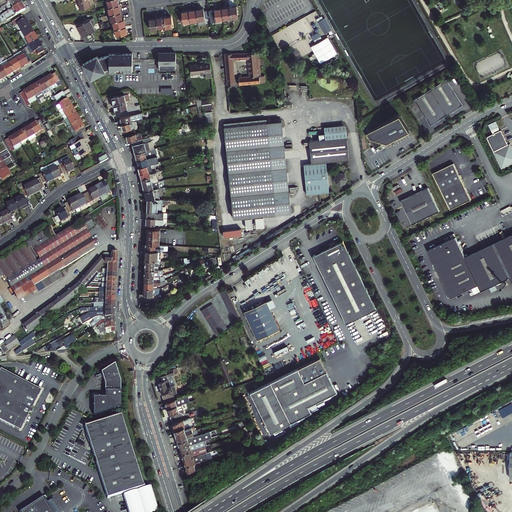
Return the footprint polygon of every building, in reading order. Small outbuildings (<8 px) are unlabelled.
[(8,11),(20,4),(18,0),(14,0),(6,5),(0,8),(0,12),(6,9),(8,11)] [(89,0),(78,0),(81,8),(90,6),(89,0)] [(21,4),(20,4),(8,11),(0,15),(0,23),(24,10),(21,4)] [(108,7),(110,14),(121,12),(119,4),(109,7),(108,7)] [(230,9),(231,19),(232,19),(235,19),(239,18),(237,8),(230,9)] [(228,20),(231,19),(230,9),(222,10),(223,21),(228,20)] [(204,10),(196,11),(198,22),(200,22),(205,21),(204,10)] [(223,21),(222,10),(209,12),(211,22),(216,22),(219,21),(223,21)] [(198,22),(196,11),(189,12),(190,23),(191,23),(194,22),(198,22)] [(112,21),(114,21),(123,19),(121,12),(110,14),(112,21)] [(190,23),(189,12),(181,13),(182,24),(187,23),(189,23),(190,23)] [(15,23),(19,32),(28,27),(23,19),(22,19),(20,16),(10,22),(11,25),(15,23)] [(171,17),(164,18),(165,29),(166,30),(169,29),(173,29),(171,17)] [(332,29),(326,17),(318,21),(325,33),(332,29)] [(90,19),(77,25),(85,41),(94,41),(94,34),(92,31),(96,30),(94,25),(95,25),(93,18),(90,19)] [(114,21),(115,29),(126,26),(124,18),(123,19),(114,21)] [(164,18),(157,19),(158,30),(160,29),(165,29),(164,18)] [(158,30),(157,19),(149,20),(150,31),(151,31),(154,30),(158,30)] [(126,26),(115,29),(117,35),(122,34),(128,33),(126,26)] [(32,34),(28,27),(19,32),(23,38),(32,34)] [(116,41),(124,41),(122,34),(117,35),(115,29),(113,29),(116,41)] [(23,38),(27,46),(36,41),(32,34),(23,38)] [(321,41),(318,36),(315,38),(317,43),(311,47),(321,63),(338,54),(328,37),(321,41)] [(40,48),(36,41),(27,46),(25,47),(29,54),(33,52),(36,56),(42,52),(40,48)] [(19,51),(12,56),(19,68),(26,64),(25,64),(29,61),(25,53),(22,55),(20,52),(19,51)] [(109,53),(109,54),(98,57),(97,55),(83,63),(91,79),(102,73),(102,74),(106,72),(105,71),(110,68),(110,70),(117,70),(117,71),(124,71),(124,70),(133,70),(133,63),(134,63),(134,59),(133,59),(133,53),(123,53),(123,54),(120,54),(120,52),(116,52),(116,53),(109,53)] [(176,52),(159,52),(159,59),(159,63),(157,63),(157,67),(159,67),(159,68),(163,68),(167,68),(168,68),(172,68),(176,68),(176,67),(177,67),(177,63),(176,63),(176,59),(176,52)] [(237,53),(238,60),(249,59),(250,76),(238,77),(239,83),(266,82),(266,75),(262,75),(261,58),(257,58),(257,52),(237,53)] [(232,54),(225,54),(227,84),(234,84),(232,54)] [(12,56),(5,59),(13,72),(19,68),(12,56)] [(0,62),(0,66),(6,76),(13,72),(5,59),(0,62)] [(206,76),(212,76),(210,60),(204,61),(205,62),(191,64),(192,73),(206,72),(206,76)] [(50,77),(44,80),(50,92),(57,89),(55,86),(59,84),(54,76),(50,78),(50,77)] [(44,80),(36,85),(43,97),(50,92),(44,80)] [(447,80),(413,100),(429,126),(462,107),(447,80)] [(36,85),(29,89),(37,101),(41,108),(43,107),(41,104),(46,101),(43,97),(36,85)] [(23,94),(19,97),(26,108),(37,101),(29,89),(22,93),(23,94)] [(124,94),(113,97),(116,109),(127,107),(126,101),(128,101),(128,99),(130,98),(129,93),(130,91),(128,90),(123,91),(124,94)] [(61,93),(53,98),(56,102),(64,97),(61,93)] [(55,107),(59,114),(70,107),(67,101),(66,101),(64,97),(56,102),(58,106),(55,107)] [(212,99),(203,100),(203,110),(212,110),(212,99)] [(75,115),(70,107),(59,114),(63,122),(75,115)] [(120,118),(122,124),(132,122),(137,120),(141,119),(140,113),(120,118)] [(400,114),(368,132),(376,146),(384,141),(388,142),(409,130),(400,114)] [(75,115),(63,122),(67,129),(79,121),(75,115)] [(35,123),(29,127),(34,135),(44,129),(39,121),(36,124),(35,123)] [(83,129),(79,121),(67,129),(73,140),(84,133),(83,130),(83,129)] [(278,121),(224,126),(233,218),(241,217),(247,216),(288,212),(278,121)] [(132,122),(122,124),(123,127),(123,129),(125,132),(127,135),(136,133),(134,127),(132,122)] [(327,162),(349,160),(346,124),(325,126),(326,139),(309,141),(311,164),(305,165),(308,194),(331,192),(327,162)] [(29,127),(22,131),(28,142),(36,138),(34,135),(29,127)] [(487,138),(502,168),(511,163),(511,146),(510,143),(508,144),(502,130),(495,133),(495,134),(494,135),(494,134),(488,136),(487,138)] [(22,147),(28,142),(22,131),(15,135),(22,147)] [(136,136),(136,133),(127,135),(128,141),(132,140),(145,137),(144,131),(141,132),(141,135),(136,136)] [(87,140),(84,133),(73,140),(70,142),(72,146),(74,145),(80,159),(90,154),(86,145),(89,143),(87,140)] [(8,140),(5,142),(11,153),(22,147),(15,135),(7,140),(8,140)] [(132,140),(135,152),(148,149),(153,148),(151,140),(150,140),(149,136),(145,137),(132,140)] [(147,164),(148,164),(147,157),(150,156),(148,149),(135,152),(139,166),(147,164)] [(107,160),(105,156),(97,161),(99,165),(107,160)] [(67,158),(58,162),(63,174),(66,173),(67,175),(73,172),(67,158)] [(58,162),(47,167),(53,181),(61,178),(60,175),(63,174),(58,162)] [(147,164),(139,166),(140,173),(150,171),(150,168),(149,168),(147,164)] [(470,201),(453,165),(432,174),(449,211),(470,201)] [(46,184),(53,181),(47,167),(36,172),(40,179),(42,184),(45,182),(46,184)] [(10,176),(6,170),(0,172),(0,179),(1,181),(10,176)] [(150,171),(140,173),(142,179),(157,175),(156,171),(150,173),(150,171)] [(345,174),(340,173),(337,175),(335,179),(338,183),(342,185),(346,183),(347,178),(345,174)] [(157,175),(142,179),(144,185),(158,181),(157,175)] [(41,189),(44,188),(42,184),(40,179),(29,184),(34,194),(41,191),(41,189)] [(158,181),(144,185),(145,191),(159,188),(160,188),(158,181)] [(34,194),(29,184),(22,187),(20,183),(17,185),(23,197),(26,196),(27,197),(34,194)] [(110,193),(104,183),(88,193),(88,194),(82,198),(81,196),(67,204),(68,205),(64,207),(66,210),(63,212),(62,211),(55,214),(58,219),(54,221),(57,226),(60,224),(62,227),(72,222),(69,216),(100,199),(102,203),(108,199),(106,195),(110,193)] [(427,187),(400,200),(411,224),(438,211),(427,187)] [(161,199),(159,188),(145,191),(146,195),(147,195),(148,198),(161,199)] [(27,207),(23,197),(13,201),(17,209),(22,207),(23,209),(27,207)] [(164,212),(164,199),(161,199),(148,198),(148,205),(146,205),(146,207),(148,207),(148,211),(164,212)] [(17,209),(13,201),(4,205),(7,212),(9,215),(13,213),(13,212),(17,209)] [(166,212),(164,212),(148,211),(147,227),(157,228),(157,224),(165,224),(166,212)] [(9,215),(7,212),(0,214),(0,221),(1,225),(6,222),(7,224),(11,222),(9,215)] [(259,217),(251,217),(252,227),(260,226),(259,217)] [(56,237),(51,227),(28,242),(29,244),(30,243),(40,261),(45,268),(59,260),(65,268),(96,250),(91,241),(87,232),(94,228),(89,219),(57,238),(56,237)] [(160,244),(161,228),(157,228),(147,227),(147,243),(160,244)] [(239,227),(221,230),(222,236),(239,233),(239,227)] [(459,237),(432,250),(455,298),(482,285),(485,290),(511,278),(511,235),(468,256),(459,237)] [(342,241),(312,256),(346,324),(376,309),(342,241)] [(0,260),(0,279),(4,277),(7,282),(8,281),(40,261),(30,243),(29,244),(28,242),(0,260)] [(160,250),(146,249),(146,258),(160,259),(160,250)] [(107,262),(117,263),(118,254),(115,254),(104,254),(101,257),(105,262),(107,262)] [(56,313),(85,289),(83,286),(96,272),(105,262),(101,257),(76,284),(27,321),(34,330),(57,313),(56,313)] [(160,259),(146,258),(145,268),(160,269),(160,263),(163,263),(163,259),(160,259)] [(44,269),(50,278),(57,273),(65,268),(59,260),(45,268),(44,269)] [(40,261),(8,281),(13,288),(29,278),(44,269),(45,268),(40,261)] [(116,275),(117,263),(107,262),(107,273),(103,273),(103,274),(107,274),(116,275)] [(29,278),(34,287),(50,278),(44,269),(29,278)] [(50,278),(53,282),(60,278),(57,273),(50,278)] [(18,297),(34,287),(29,278),(13,288),(18,297)] [(50,278),(34,287),(36,290),(37,292),(53,282),(50,278)] [(36,290),(34,287),(18,297),(20,300),(36,290)] [(140,292),(140,296),(154,297),(154,291),(158,292),(158,287),(154,287),(144,287),(144,293),(140,292)] [(241,317),(227,287),(221,291),(235,322),(241,317)] [(267,303),(244,313),(258,341),(280,331),(267,303)] [(228,328),(212,304),(201,311),(217,336),(228,328)] [(0,326),(2,329),(8,325),(7,322),(8,322),(0,308),(0,326)] [(330,320),(328,320),(336,341),(342,339),(331,312),(324,315),(326,318),(329,317),(330,320)] [(102,333),(115,332),(115,328),(116,328),(116,326),(115,322),(106,322),(101,320),(98,323),(95,325),(102,333)] [(34,330),(27,321),(22,325),(28,335),(34,330)] [(37,337),(34,333),(19,344),(22,348),(32,341),(37,337)] [(19,344),(14,337),(0,347),(0,348),(2,351),(0,353),(0,358),(19,344)] [(68,349),(75,343),(72,339),(65,346),(68,349)] [(16,357),(35,345),(32,341),(22,348),(14,354),(16,357)] [(337,390),(321,356),(251,389),(271,430),(312,410),(309,404),(337,390)] [(231,381),(223,360),(218,362),(226,383),(231,381)] [(115,364),(101,372),(102,374),(103,377),(105,384),(105,394),(105,398),(94,398),(93,415),(121,407),(120,381),(115,364)] [(167,369),(166,370),(168,375),(177,372),(176,367),(167,369)] [(0,371),(0,420),(21,431),(41,391),(1,370),(0,371)] [(165,375),(158,378),(164,396),(173,393),(171,385),(181,382),(180,380),(170,383),(169,378),(167,378),(165,375)] [(201,397),(199,391),(166,402),(168,408),(181,404),(201,397)] [(171,418),(184,414),(181,404),(168,408),(171,418)] [(121,415),(84,426),(107,498),(143,486),(121,415)] [(172,423),(174,429),(184,426),(193,424),(191,418),(190,418),(189,417),(172,423)] [(174,429),(176,435),(193,430),(191,426),(185,428),(184,426),(174,429)] [(176,435),(178,441),(188,438),(188,437),(194,435),(193,430),(176,435)] [(178,441),(180,447),(204,440),(212,437),(210,431),(188,438),(178,441)] [(180,447),(182,453),(206,446),(204,440),(180,447)] [(182,453),(184,459),(208,452),(206,446),(182,453)] [(208,452),(184,459),(186,465),(212,457),(213,457),(211,451),(208,452)] [(186,465),(188,471),(214,463),(212,457),(186,465)] [(42,497),(18,511),(59,511),(51,499),(46,502),(42,497)]
